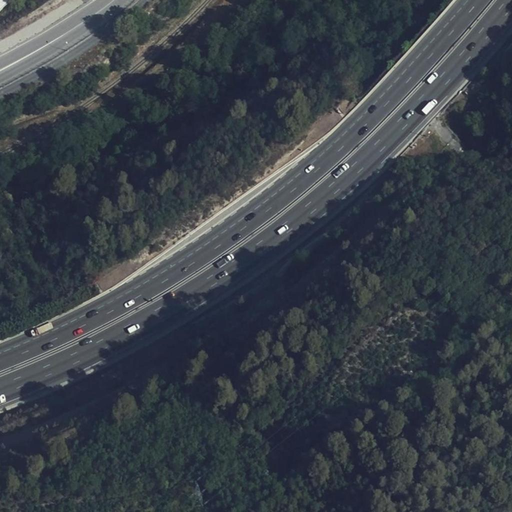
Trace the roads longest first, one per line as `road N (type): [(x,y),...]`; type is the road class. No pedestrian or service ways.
road 1 (motorway): [(0,387),(131,328),(268,240),(388,136),(511,0)]
road 2 (motorway): [(475,0),(344,139),(238,225),(105,310),(0,357)]
